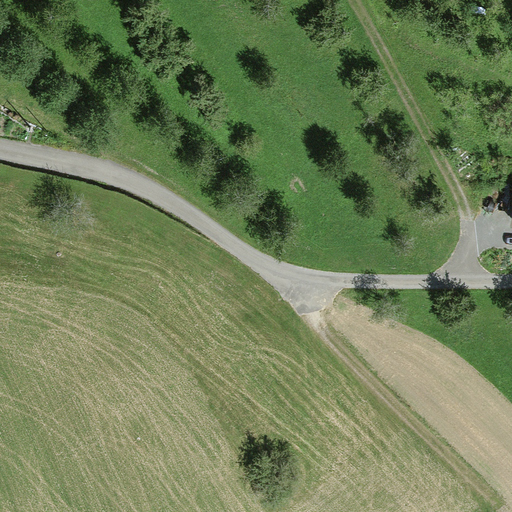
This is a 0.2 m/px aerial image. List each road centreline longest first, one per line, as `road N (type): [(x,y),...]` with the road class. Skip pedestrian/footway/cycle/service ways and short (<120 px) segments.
road 1 (residential): [(0,148),(114,175),(282,270),(353,281),(511,280)]
road 2 (track): [(460,280),(464,227),(450,183),(353,0)]
